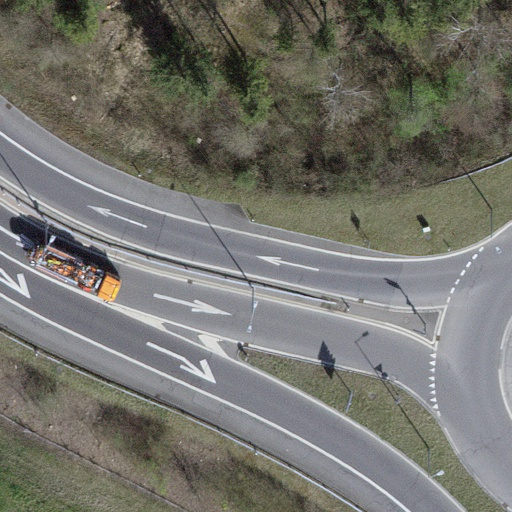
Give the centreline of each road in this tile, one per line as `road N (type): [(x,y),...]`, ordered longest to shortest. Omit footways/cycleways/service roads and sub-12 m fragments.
road 1 (motorway): [(502,272),(394,282),(266,258),(104,206),(0,144)]
road 2 (motorway): [(0,253),(94,314),(360,458),(428,511)]
road 3 (motorway): [(0,249),(83,278),(378,350),(470,402)]
road 4 (trunk): [(502,272),(470,333),(470,402)]
